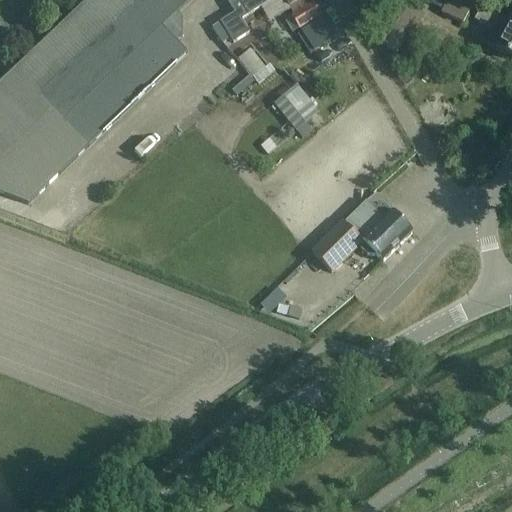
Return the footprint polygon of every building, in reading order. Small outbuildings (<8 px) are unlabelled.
[(89,0),(0,85),(0,196),(27,207),(187,56),(162,30),(193,0),(89,0)] [(240,0),(228,8),(233,16),(218,25),(231,46),(247,36),(239,22),(275,0),(283,0),(289,10),(304,0),(240,0)] [(473,5),(462,0),(447,0),(441,14),(462,25),(473,5)] [(370,36),(395,55),(421,20),(396,1),(370,36)] [(290,18),(299,32),(321,18),(312,5),(290,18)] [(480,10),(474,22),(489,30),(482,44),(491,49),(503,56),(511,60),(511,28),(507,26),(508,25),(496,19),(480,10)] [(174,102),(159,117),(177,136),(192,120),(174,102)] [(129,181),(135,171),(118,161),(112,170),(129,181)] [(374,258),(375,257),(382,265),(412,235),(375,197),(366,205),(366,204),(345,224),(312,254),(330,274),(362,244),(365,247),(360,250),(367,258),(374,258)]
